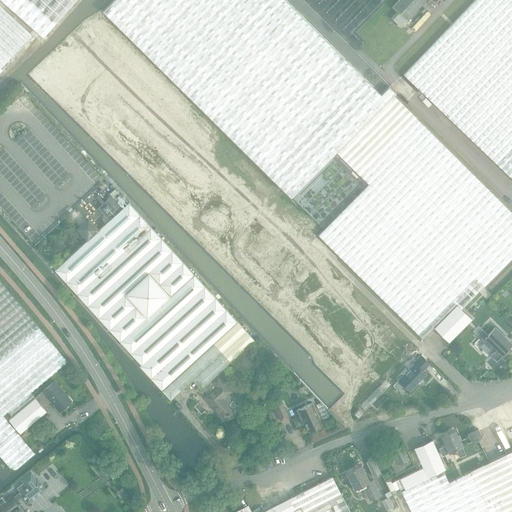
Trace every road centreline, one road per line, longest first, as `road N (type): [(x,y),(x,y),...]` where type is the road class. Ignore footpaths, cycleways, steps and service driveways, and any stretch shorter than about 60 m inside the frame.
road 1 (unclassified): [(164,502),(478,401)]
road 2 (secondary): [(164,502),(82,348),(0,246)]
road 3 (unclassified): [(478,401),(314,247)]
